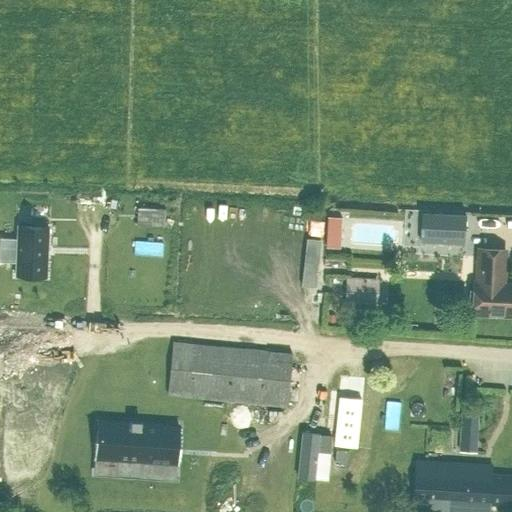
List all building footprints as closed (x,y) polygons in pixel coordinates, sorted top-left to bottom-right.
[(149,193),(149,215),(165,216),(165,193),(149,193)] [(398,207),(398,220),(431,221),(431,208),(398,207)] [(15,274),(30,275),(45,276),(47,251),(48,226),(33,225),(17,224),(16,249),(15,274)] [(457,225),(456,239),(472,240),(473,226),(457,225)] [(471,313),(511,315),(511,283),(502,283),(504,249),(477,248),(475,282),(472,282),(471,313)] [(378,279),(345,276),(344,303),(376,305),(378,279)] [(291,356),(172,346),(166,397),(287,409),(291,356)] [(475,426),(477,408),(461,407),(460,426),(475,426)] [(98,419),(95,459),(116,461),(115,475),(136,476),(137,462),(175,465),(178,425),(98,419)] [(239,462),(234,430),(218,432),(225,476),(230,475),(228,463),(239,462)] [(256,466),(248,466),(248,490),(280,491),(281,450),(260,450),(260,454),(257,454),(256,466)] [(488,511),(489,504),(511,504),(511,474),(490,474),(490,464),(414,460),(410,511),(488,511)]
